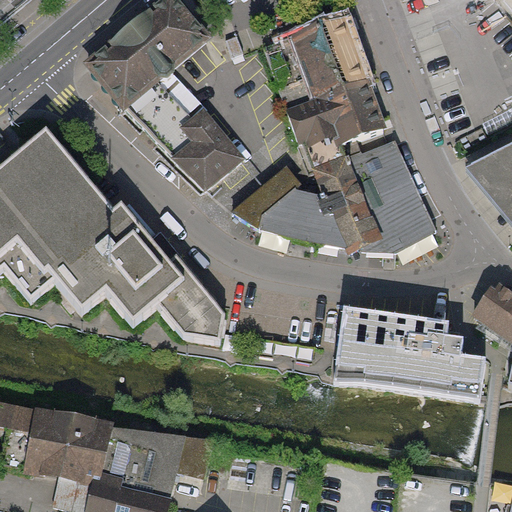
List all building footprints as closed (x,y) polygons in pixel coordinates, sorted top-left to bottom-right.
[(0,0),(0,31),(26,10),(17,0),(0,0)] [(17,0),(26,10),(38,0),(17,0)] [(171,0),(86,72),(126,119),(174,78),(212,46),(173,0),(171,0)] [(351,38),(345,23),(262,52),(285,118),(369,89),(353,44),(351,38)] [(174,78),(126,119),(207,198),(247,164),(174,78)] [(285,118),(302,165),(385,135),(369,89),(285,118)] [(434,237),(385,135),(302,165),(340,254),(389,257),(434,237)] [(116,223),(47,140),(0,179),(0,276),(4,274),(31,306),(57,285),(85,318),(109,298),(136,330),(160,311),(187,344),(223,347),(224,337),(225,322),(179,267),(172,273),(124,216),(116,223)] [(511,152),(469,174),(511,223),(511,152)] [(340,254),(302,165),(232,220),(262,238),(340,254)] [(491,297),(476,319),(511,343),(511,301),(502,295),(497,301),(491,297)] [(447,346),(449,333),(347,319),(342,354),(338,389),(338,391),(481,409),(487,366),(463,363),(465,348),(447,346)] [(95,485),(109,433),(0,409),(0,428),(8,430),(1,468),(60,480),(95,485)] [(167,511),(177,471),(205,478),(213,446),(109,433),(95,485),(60,480),(54,511),(167,511)]
